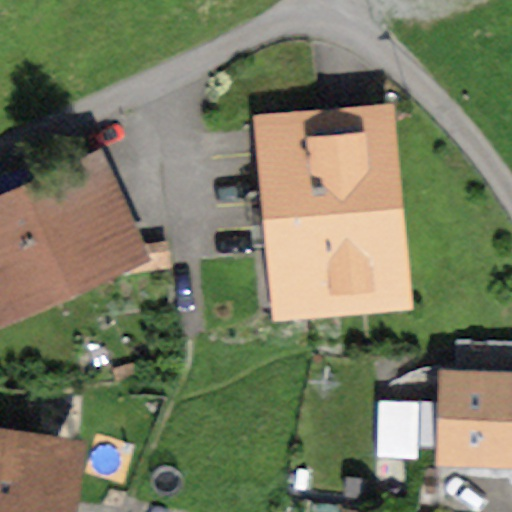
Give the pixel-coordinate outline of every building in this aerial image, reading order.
[(372,116),(273,125),(290,304),(336,299),(335,281),(387,277),(372,116)] [(0,211),(0,257),(17,295),(113,252),(93,207),(110,199),(97,168),(0,211)] [(419,399),(418,444),(453,445),(453,450),(511,451),(511,381),(455,380),(455,400),(419,399)] [(0,432),(49,446),(53,430),(1,416),(7,394),(0,391),(0,432)] [(0,511),(49,511),(56,462),(0,454),(0,511)]
